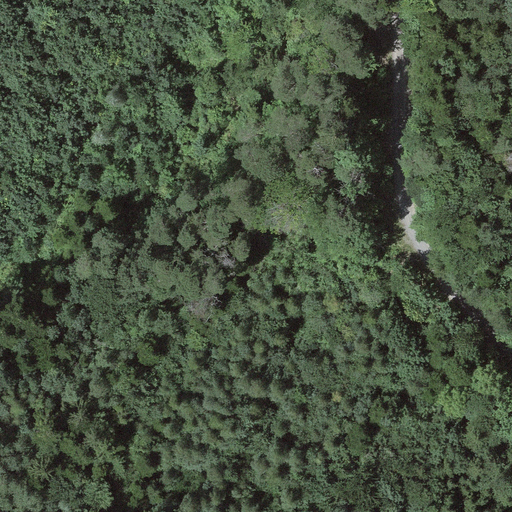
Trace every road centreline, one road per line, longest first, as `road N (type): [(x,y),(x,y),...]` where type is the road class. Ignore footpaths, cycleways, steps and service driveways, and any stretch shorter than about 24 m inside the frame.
road 1 (track): [(396,0),(396,178),(424,256)]
road 2 (track): [(424,256),(511,349)]
